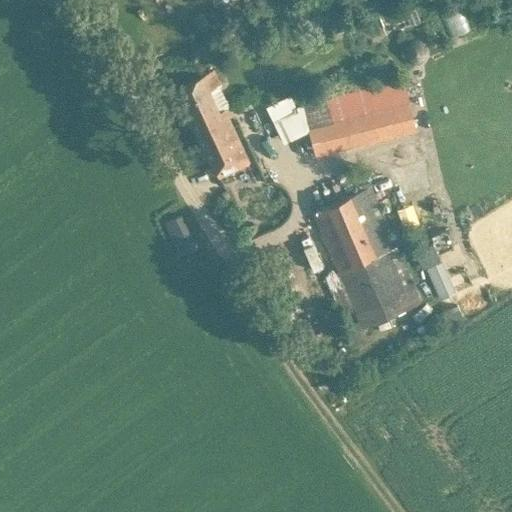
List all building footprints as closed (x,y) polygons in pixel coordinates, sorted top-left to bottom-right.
[(457,8),(443,13),(450,33),(464,29),(457,8)] [(313,47),(327,42),(320,21),(305,25),(313,47)] [(218,49),(213,39),(199,46),(203,56),(218,49)] [(212,87),(218,84),(211,69),(176,86),(212,163),(218,175),(236,167),(249,161),(224,107),(222,108),(212,87)] [(300,103),(315,155),(416,129),(402,77),(300,103)] [(265,106),(273,121),(296,109),(288,94),(265,106)] [(379,250),(354,193),(312,211),(337,269),(379,250)] [(195,246),(189,233),(180,215),(165,222),(181,253),(195,246)] [(455,291),(440,257),(432,239),(414,247),(422,265),(424,265),(439,298),(455,291)] [(452,324),(464,318),(457,304),(445,310),(452,324)]
